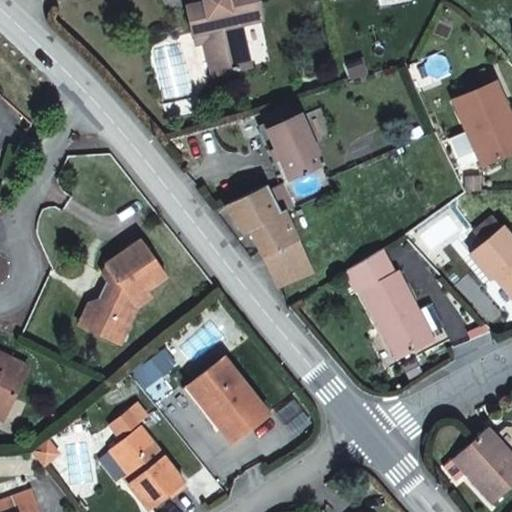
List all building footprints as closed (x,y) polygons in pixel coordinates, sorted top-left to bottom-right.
[(262,18),(257,0),(204,0),(205,2),(200,4),(188,7),(194,33),(211,29),(221,72),(250,65),(241,22),(262,18)] [(211,29),(194,33),(196,43),(206,41),(214,74),(221,72),(211,29)] [(460,81),(466,94),(489,85),(483,71),(460,81)] [(482,162),(511,149),(511,135),(504,118),(510,116),(511,115),(511,109),(505,95),(501,97),(494,82),(489,85),(466,94),(454,100),(482,162)] [(297,114),(265,129),(288,177),(319,162),(297,114)] [(284,211),(293,207),(281,185),(267,192),(279,214),(284,211)] [(263,186),(223,205),(243,231),(249,229),(279,285),(333,262),(317,235),(298,243),(284,211),(279,214),(267,192),(263,186)] [(475,233),(484,244),(501,230),(492,219),(475,233)] [(501,230),(484,244),(471,255),(490,278),(496,274),(511,292),(511,239),(503,228),(501,230)] [(105,300),(100,300),(87,326),(120,342),(137,307),(152,296),(148,290),(166,276),(140,239),(106,264),(110,269),(103,274),(111,286),(105,300)] [(356,289),(391,271),(379,249),(346,270),(356,289)] [(393,276),(391,271),(356,289),(358,294),(362,291),(393,276)] [(372,305),(390,341),(388,342),(398,360),(434,342),(429,335),(443,328),(432,306),(418,312),(398,273),(393,276),(362,291),(370,306),(372,305)] [(87,326),(100,300),(90,301),(79,323),(87,326)] [(155,378),(175,363),(163,348),(144,363),(155,378)] [(0,418),(1,419),(14,391),(11,389),(15,381),(21,379),(27,365),(0,351),(0,418)] [(224,354),(194,378),(215,406),(209,410),(231,438),(267,410),(224,354)] [(215,406),(194,378),(183,387),(204,415),(209,410),(215,406)] [(132,478),(127,482),(147,509),(183,481),(139,424),(109,448),(127,472),(132,478)] [(511,456),(487,429),(458,456),(476,475),(471,479),(494,504),(511,486),(511,456)] [(476,475),(458,456),(453,460),(471,479),(476,475)] [(122,476),(127,482),(132,478),(127,472),(122,476)] [(0,499),(0,511),(33,511),(33,509),(37,508),(29,489),(0,499)]
